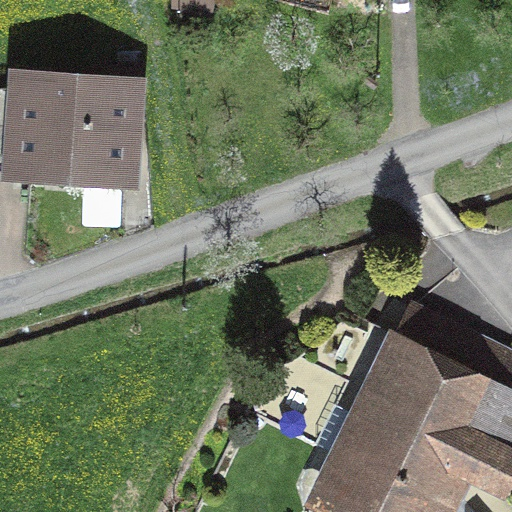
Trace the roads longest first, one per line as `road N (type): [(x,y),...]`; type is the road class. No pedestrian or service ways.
road 1 (track): [(511,119),(0,298)]
road 2 (track): [(391,161),(511,309)]
